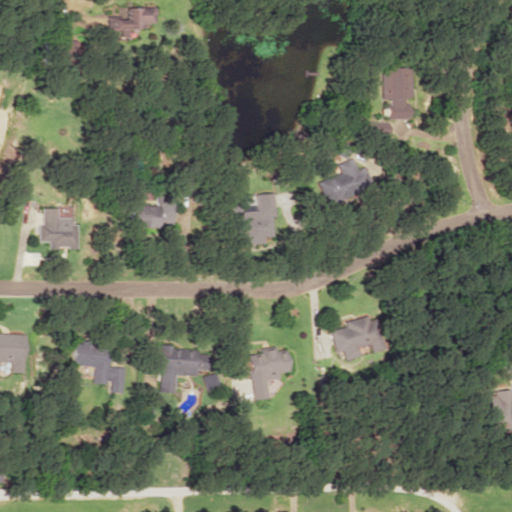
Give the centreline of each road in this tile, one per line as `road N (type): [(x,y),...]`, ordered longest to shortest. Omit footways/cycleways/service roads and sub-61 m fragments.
road 1 (residential): [(0,287),(296,286),(430,225),(511,210)]
road 2 (residential): [(481,213),(458,112),(466,45)]
